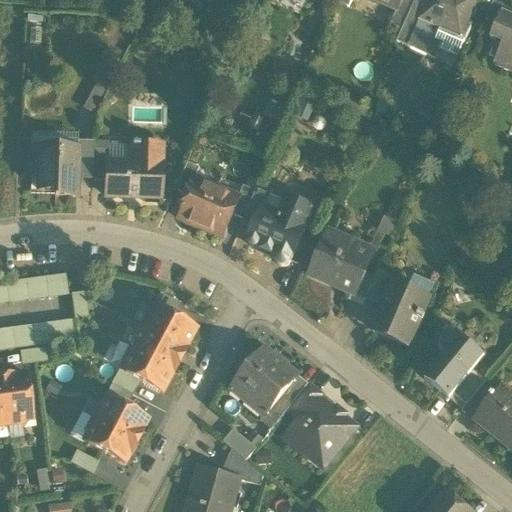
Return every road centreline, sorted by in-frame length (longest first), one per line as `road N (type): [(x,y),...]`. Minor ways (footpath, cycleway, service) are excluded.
road 1 (residential): [(250,289),(511,503)]
road 2 (residential): [(0,239),(56,232),(134,240),(196,257),(250,289)]
road 3 (residential): [(250,289),(133,511)]
